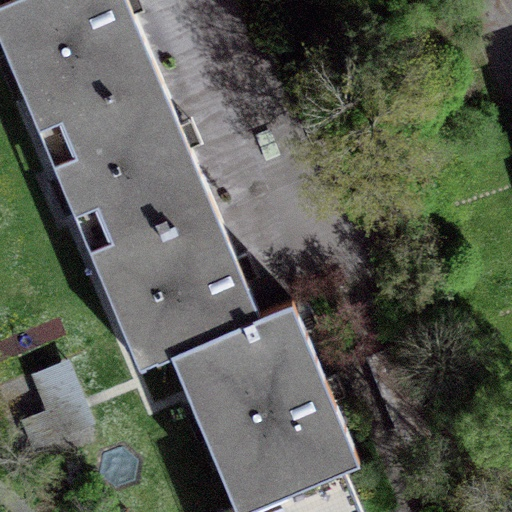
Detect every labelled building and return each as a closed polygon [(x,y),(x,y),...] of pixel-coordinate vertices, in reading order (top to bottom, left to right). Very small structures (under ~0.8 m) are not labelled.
[(128,0),(2,0),(0,1),(0,32),(4,41),(8,40),(28,86),(38,82),(53,118),(159,73),(128,0)] [(80,208),(92,203),(105,240),(211,195),(159,73),(53,118),(69,154),(59,158),(80,208)] [(188,342),(260,312),(211,195),(105,240),(120,276),(111,280),(132,330),(143,325),(156,356),(188,342)] [(293,299),(260,312),(188,342),(209,391),(197,396),(223,456),(234,451),(254,498),(238,504),(238,505),(359,456),(293,299)] [(426,433),(392,351),(372,359),(407,441),(426,433)] [(79,361),(35,380),(49,414),(20,426),(37,467),(111,436),(79,361)] [(359,456),(238,505),(241,511),(363,511),(343,464),(359,457),(359,456)]
